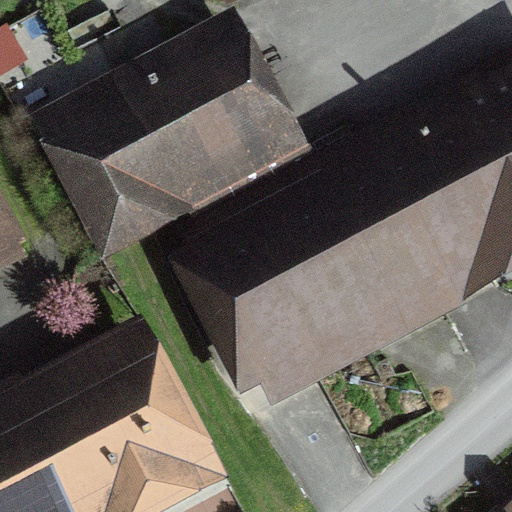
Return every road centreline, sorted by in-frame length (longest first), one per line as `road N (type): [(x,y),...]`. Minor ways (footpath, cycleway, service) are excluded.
road 1 (track): [(192,0),(358,67),(511,14)]
road 2 (track): [(0,145),(42,240),(43,294),(0,336)]
road 3 (unclassified): [(380,511),(511,399)]
